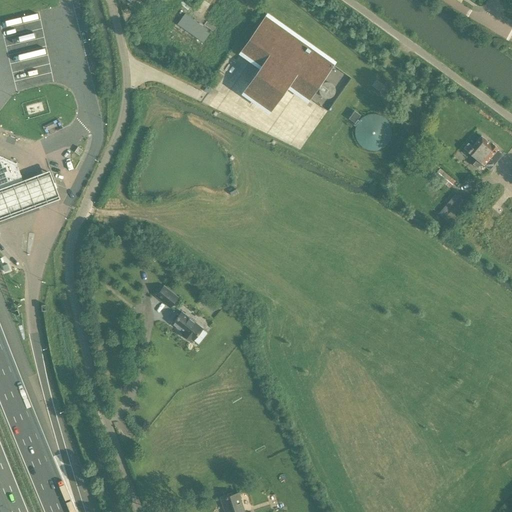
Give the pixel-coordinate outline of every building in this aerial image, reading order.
[(14,22),(38,16),(37,11),(13,18),(14,22)] [(210,32),(185,14),(177,24),(203,42),(210,32)] [(332,64),(266,17),(242,51),(263,65),(248,86),(256,91),(255,93),(264,100),(265,98),(273,103),(288,83),(308,97),(332,64)] [(417,106),(396,91),(388,102),(408,117),(417,106)] [(356,122),(361,114),(354,110),(350,118),(356,122)] [(356,139),(358,143),(363,147),(368,150),(374,150),(380,149),(386,145),(389,140),(391,135),(391,129),(389,123),(385,118),(380,115),(374,114),(369,114),(363,116),(359,120),(356,124),(355,129),(354,134),(356,139)] [(476,159),(490,143),(481,135),(472,146),(468,142),(464,147),(468,150),(467,151),(476,159)] [(491,143),(490,143),(476,159),(472,163),(476,167),(480,162),(489,170),(503,154),(497,149),(498,148),(492,142),(491,143)] [(0,156),(0,186),(20,179),(20,180),(22,179),(16,163),(0,156)] [(454,181),(439,168),(435,174),(449,187),(454,181)] [(49,171),(0,189),(0,221),(59,199),(49,171)] [(462,199),(455,193),(439,214),(444,218),(453,207),(454,208),(462,199)] [(121,236),(116,243),(125,251),(131,244),(121,236)] [(177,298),(163,286),(156,296),(170,307),(177,298)] [(202,329),(181,312),(172,323),(184,333),(182,335),(190,341),(191,339),(193,340),(202,329)] [(202,329),(193,340),(198,344),(207,333),(202,329)] [(245,511),(239,492),(220,498),(224,511),(245,511)]
